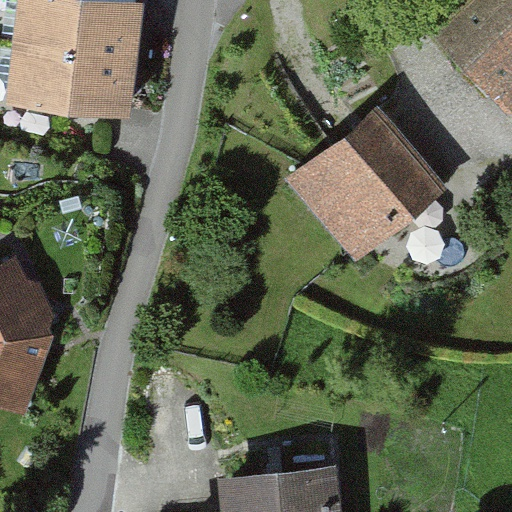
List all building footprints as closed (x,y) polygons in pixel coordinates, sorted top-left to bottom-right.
[(139,0),(22,0),(11,93),(126,107),(139,0)] [(511,0),(449,0),(437,11),(511,95),(511,0)] [(444,182),(381,103),(308,161),(293,173),(352,247),(356,252),(444,182)] [(46,268),(0,284),(0,395),(54,418),(83,344),(46,268)] [(250,510),(227,511),(366,511),(364,471),(248,481),(250,510)]
